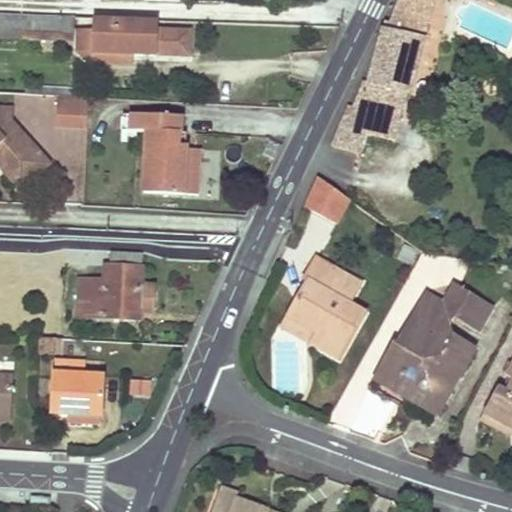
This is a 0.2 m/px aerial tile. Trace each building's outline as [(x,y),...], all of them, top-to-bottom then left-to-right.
[(353,107),(399,120),(432,0),(400,0),(389,31),(383,30),(368,85),(363,82),(353,107)] [(0,14),(0,36),(13,37),(13,31),(53,32),(53,38),(67,39),(68,16),(57,16),(26,15),(21,15),(0,14)] [(154,31),(152,21),(88,17),(87,32),(72,30),(71,49),(89,52),(86,67),(106,68),(107,54),(130,54),(187,55),(187,32),(154,31)] [(107,54),(106,68),(129,69),(130,54),(107,54)] [(85,128),(86,98),(58,96),(56,126),(85,128)] [(353,107),(349,106),(332,147),(359,154),(363,133),(394,141),(399,120),(353,107)] [(0,182),(5,188),(25,188),(49,168),(8,124),(8,111),(0,110),(0,182)] [(180,117),(124,114),(122,131),(147,132),(144,195),(185,195),(201,195),(201,149),(187,149),(187,135),(180,134),(180,117)] [(344,203),(313,181),(301,207),(307,209),(305,214),(334,228),(344,203)] [(64,250),(0,247),(0,261),(64,264),(64,250)] [(73,300),(72,316),(138,320),(138,309),(152,310),(154,288),(139,288),(140,253),(107,251),(106,270),(100,270),(101,279),(77,278),(77,300),(73,300)] [(302,281),(305,282),(307,283),(287,318),(316,334),(309,345),(338,361),(363,315),(346,305),(333,298),(344,277),(314,260),(302,281)] [(346,305),(357,284),(344,277),(333,298),(346,305)] [(457,313),(469,293),(457,286),(444,307),(452,311),(457,313)] [(478,330),(492,306),(469,293),(457,313),(455,317),(478,330)] [(438,330),(440,331),(452,311),(444,307),(426,296),(400,340),(397,338),(373,379),(436,416),(475,350),(453,337),(447,346),(433,338),(438,330)] [(62,304),(44,303),(43,335),(61,337),(62,304)] [(287,318),(281,329),(309,345),(316,334),(287,318)] [(61,358),(63,340),(39,339),(39,357),(61,358)] [(511,381),(505,394),(502,392),(498,390),(485,414),(511,428),(511,364),(506,376),(511,378),(511,381)] [(0,407),(7,407),(10,376),(0,374),(0,407)] [(103,377),(55,376),(52,415),(102,416),(103,377)] [(151,381),(131,379),(129,395),(150,397),(151,381)] [(482,420),(510,436),(511,431),(511,428),(485,414),(482,420)] [(220,488),(214,502),(210,511),(267,511),(268,511),(235,499),(237,495),(220,488)]
